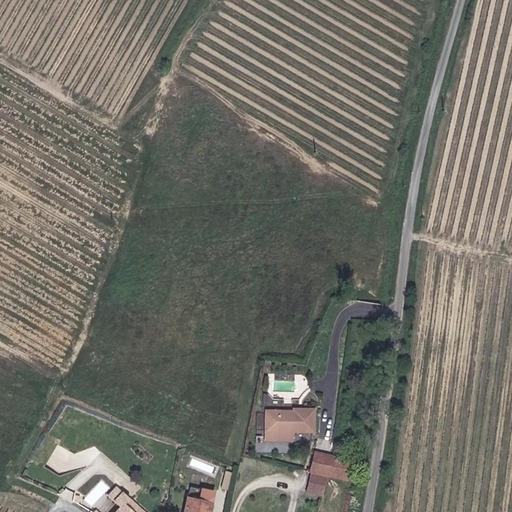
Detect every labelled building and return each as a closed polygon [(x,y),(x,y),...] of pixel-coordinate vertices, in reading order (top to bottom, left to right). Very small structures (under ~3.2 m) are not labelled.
[(316,433),(316,408),(294,408),(294,410),(279,410),(279,421),(276,421),(276,440),(294,441),(294,433),(316,433)] [(351,461),(316,453),(308,493),(324,496),(328,477),(347,481),(351,461)] [(112,492),(103,484),(85,504),(93,511),(96,511),(110,497),(120,507),(115,511),(133,511),(126,504),(131,499),(117,486),(112,492)] [(187,495),(195,497),(199,487),(190,484),(187,495)] [(208,511),(210,504),(186,499),(182,511),(208,511)]
